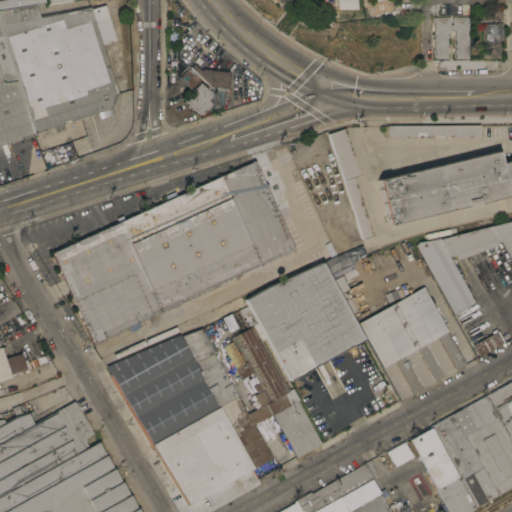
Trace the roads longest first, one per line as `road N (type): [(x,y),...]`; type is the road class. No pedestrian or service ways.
road 1 (residential): [(166,511),(0,236)]
road 2 (residential): [(511,361),(241,511)]
road 3 (secondary): [(0,208),(223,137)]
road 4 (secondary): [(147,0),(147,161)]
road 5 (secondary): [(211,0),(268,54),(335,89)]
road 6 (secondary): [(223,137),(308,109),(335,89)]
